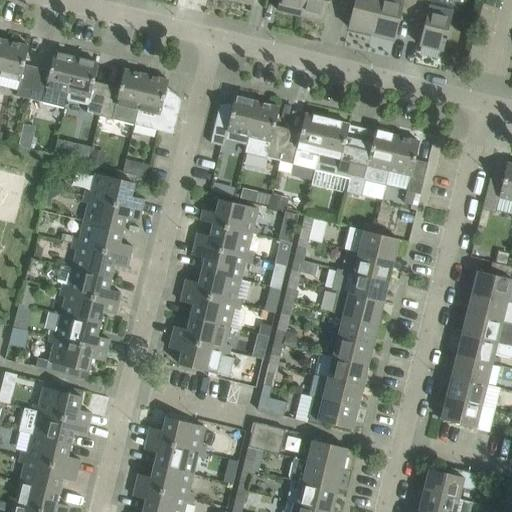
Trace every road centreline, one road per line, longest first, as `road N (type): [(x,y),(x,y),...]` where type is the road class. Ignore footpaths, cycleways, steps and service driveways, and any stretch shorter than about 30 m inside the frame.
road 1 (residential): [(96,511),(214,40)]
road 2 (residential): [(384,511),(482,104)]
road 3 (residential): [(482,104),(214,40)]
road 4 (residential): [(214,40),(48,0)]
